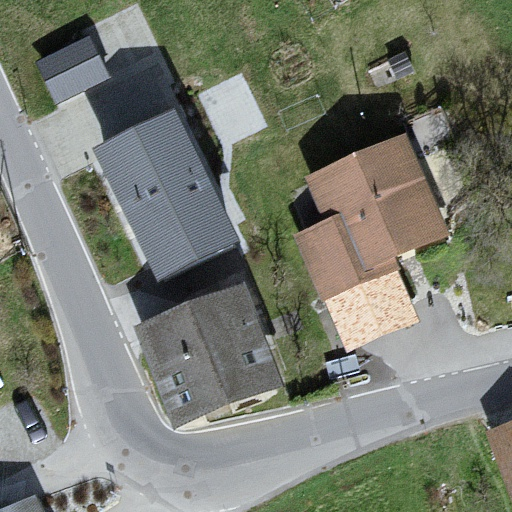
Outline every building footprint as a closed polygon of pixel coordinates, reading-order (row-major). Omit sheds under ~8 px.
[(92,30),(41,51),(57,92),(109,70),(92,30)] [(191,129),(106,168),(174,306),(262,263),(191,129)] [(416,147),(312,190),(338,236),(303,249),(332,315),(405,285),(401,273),(460,251),(416,147)] [(262,297),(145,344),(191,442),(301,402),(262,297)] [(511,440),(497,446),(511,479),(511,440)]
